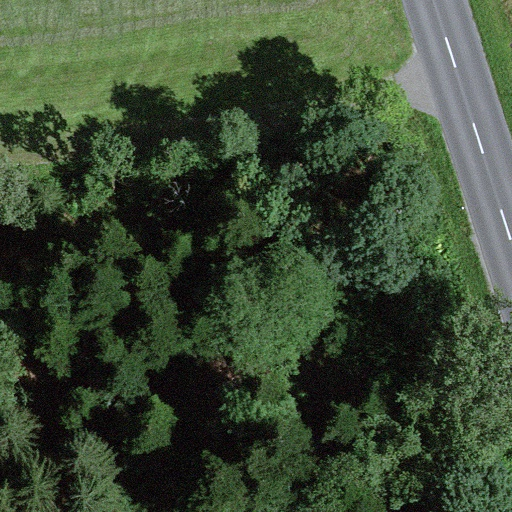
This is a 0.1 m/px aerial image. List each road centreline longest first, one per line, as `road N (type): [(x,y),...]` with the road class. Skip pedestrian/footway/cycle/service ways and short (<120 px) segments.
road 1 (track): [(459,80),(0,157)]
road 2 (secondary): [(511,245),(434,0)]
